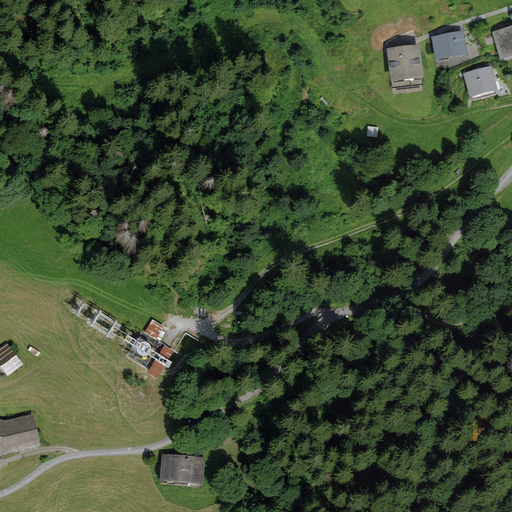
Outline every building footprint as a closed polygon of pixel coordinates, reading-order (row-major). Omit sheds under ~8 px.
[(497,37),(501,53),(511,49),(511,22),(511,23),(511,26),(484,33),(486,40),(497,37)] [(432,37),(436,57),(463,52),(459,32),(452,34),(451,30),(441,32),(442,36),(432,37)] [(388,50),(392,85),(419,82),(416,48),(388,50)] [(465,73),(470,92),(493,85),(488,67),(465,73)] [(470,92),(471,97),(494,91),(493,85),(470,92)] [(375,134),(376,126),(367,125),(366,134),(375,134)] [(152,331),(172,344),(182,328),(161,316),(158,322),(152,318),(144,330),(150,334),(152,331)] [(170,346),(173,348),(184,330),(182,328),(172,344),(170,346)] [(0,345),(0,358),(8,370),(20,361),(6,342),(0,345)] [(168,345),(160,356),(166,359),(173,348),(170,346),(168,345)] [(150,369),(149,372),(155,376),(164,362),(157,358),(150,369)] [(0,449),(1,450),(37,442),(31,413),(2,420),(0,419),(0,449)] [(164,455),(163,477),(199,480),(201,450),(196,450),(195,454),(191,453),(191,457),(188,457),(164,455)]
